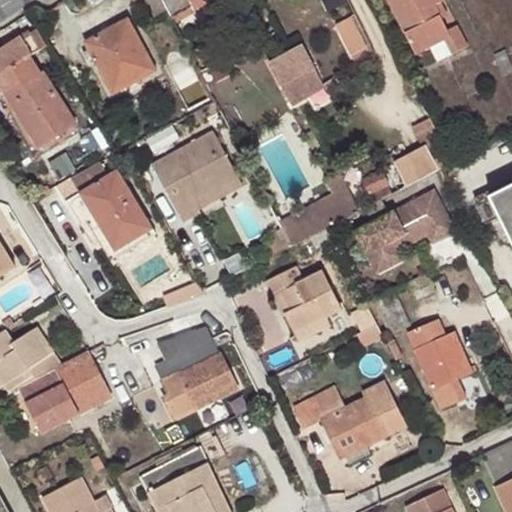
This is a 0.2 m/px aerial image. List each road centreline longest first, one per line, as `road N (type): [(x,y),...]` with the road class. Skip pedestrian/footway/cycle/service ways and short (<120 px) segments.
road 1 (residential): [(323,511),(218,304),(105,326),(86,312),(0,168)]
road 2 (residential): [(511,427),(342,511)]
